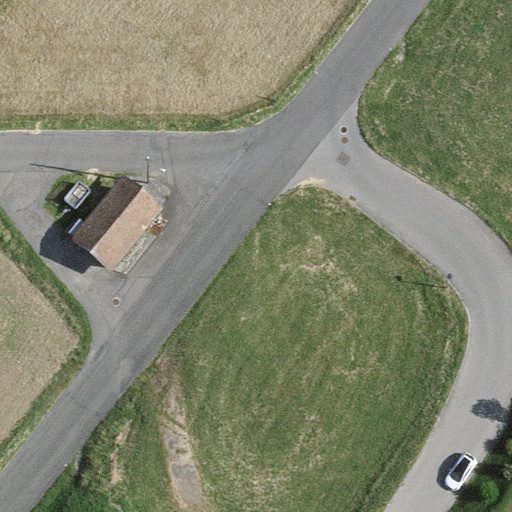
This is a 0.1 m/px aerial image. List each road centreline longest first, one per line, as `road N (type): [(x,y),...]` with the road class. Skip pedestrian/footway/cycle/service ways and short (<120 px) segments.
road 1 (residential): [(416,511),(492,396),(510,345),(499,279),(433,220),(298,138)]
road 2 (residential): [(0,151),(298,138)]
road 3 (unclassified): [(298,138),(136,344)]
road 4 (residential): [(136,344),(0,154)]
road 5 (unclassified): [(136,344),(15,511)]
road 6 (unclassified): [(404,0),(298,138)]
